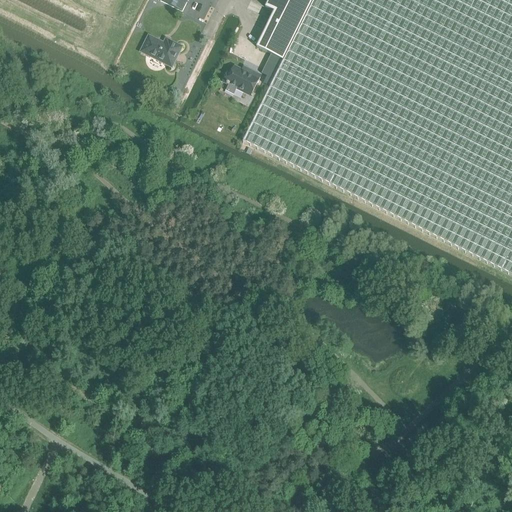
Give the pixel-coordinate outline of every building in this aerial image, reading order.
[(156,0),(182,13),(188,0),(156,0)] [(511,0),(314,0),(283,62),(243,142),(511,276),(511,0)] [(283,62),(314,0),(269,0),(265,8),(292,22),(288,30),(270,21),(256,48),(283,62)] [(181,48),(170,43),(169,45),(165,43),(164,45),(149,37),(141,53),(171,68),(181,48)] [(234,95),(236,90),(250,97),(260,77),(243,68),(242,71),(234,67),(230,75),(227,73),(222,83),(229,86),(226,91),(234,95)] [(245,96),(242,104),(250,106),(252,98),(245,96)] [(107,141),(95,149),(113,162),(117,149),(107,141)]
